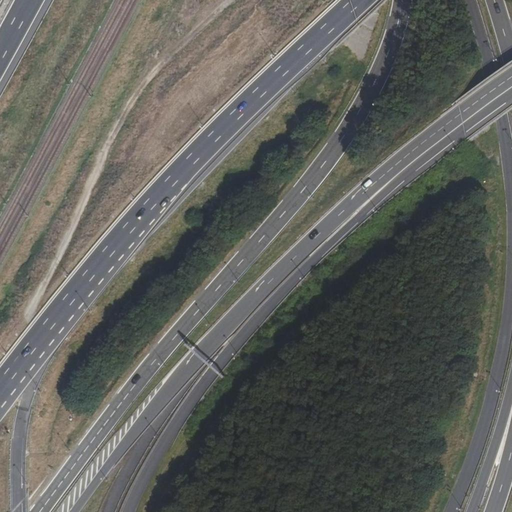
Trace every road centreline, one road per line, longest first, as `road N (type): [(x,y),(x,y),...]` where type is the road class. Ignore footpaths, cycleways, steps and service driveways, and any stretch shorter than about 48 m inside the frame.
road 1 (secondary): [(403,0),(389,50),(343,138),(40,511)]
road 2 (tertiary): [(383,183),(269,281),(78,511)]
road 3 (tertiary): [(129,511),(213,371),(383,183)]
road 4 (motorway): [(102,269),(170,182),(361,0)]
road 5 (tertiary): [(20,511),(18,449),(37,370),(102,269)]
road 6 (tertiary): [(511,281),(489,408),(452,511)]
road 7 (tertiary): [(471,0),(508,145),(511,199)]
road 8 (motorway): [(0,394),(102,269)]
road 9 (tertiary): [(383,183),(511,89)]
